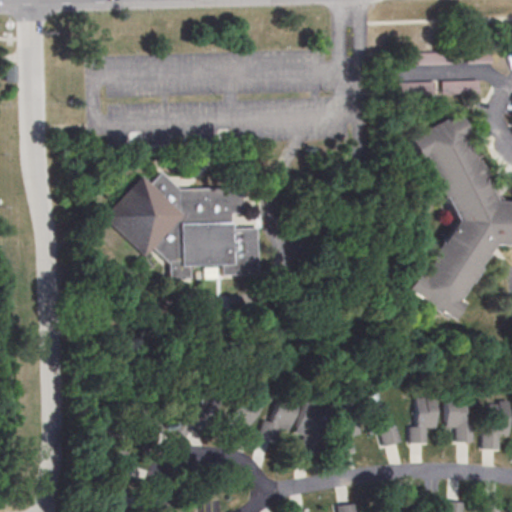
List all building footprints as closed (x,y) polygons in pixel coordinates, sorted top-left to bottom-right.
[(407,63),(446,63),(446,52),(407,52),(407,63)] [(397,93),(426,93),(426,82),(397,82),(397,93)] [(403,140),(452,115),(462,133),(456,136),(489,201),(511,202),(511,249),(511,247),(486,245),(472,268),(474,269),(464,285),(462,284),(452,300),(457,304),(445,322),(397,291),(409,273),(414,276),(449,221),(416,156),(412,158),(403,140)] [(96,218),(136,177),(144,185),(156,172),(174,190),(236,188),(237,214),(225,215),(225,229),(251,228),(253,275),(218,276),(217,266),(185,267),(186,279),(164,280),(164,264),(147,248),(137,257),(96,218)] [(260,402),(241,430),(233,425),(225,438),(210,428),(220,414),(225,418),(242,394),(250,399),(252,396),(260,402)] [(440,395),(441,429),(451,429),(451,444),(468,444),(468,427),(461,427),(461,398),(451,398),(451,394),(440,395)] [(217,403),(198,431),(190,426),(181,439),(167,429),(176,415),(182,419),(198,395),(207,400),(209,397),(217,403)] [(431,395),(431,429),(422,430),(422,445),(405,445),(404,428),(411,428),(411,399),(421,399),(421,395),(431,395)] [(295,399),(284,432),(275,428),(270,443),(253,437),(259,421),(266,423),(275,396),(285,399),(286,396),(295,399)] [(109,406),(130,434),(138,428),(147,440),(161,429),(151,416),(145,420),(127,397),(119,403),(117,400),(109,406)] [(302,401),(290,433),(299,436),(294,451),(311,456),(316,441),(310,438),(319,411),(310,407),(311,404),(302,401)] [(356,404),(366,437),(375,434),(380,448),(396,443),(391,427),(385,429),(376,402),(366,405),(365,401),(356,404)] [(503,401),(504,435),(494,436),(495,451),(477,451),(477,434),(484,434),(484,405),(493,405),(493,401),(503,401)] [(345,403),(356,436),(346,439),(351,453),(334,459),(329,443),(336,441),(327,413),(337,410),(336,406),(345,403)] [(496,511),(497,500),(480,499),(478,511),(496,511)] [(458,511),(459,503),(442,502),(441,511),(458,511)] [(349,511),(349,503),(334,504),(334,511),(349,511)]
